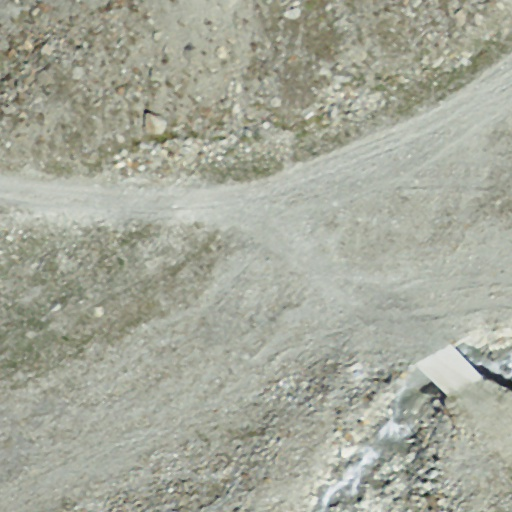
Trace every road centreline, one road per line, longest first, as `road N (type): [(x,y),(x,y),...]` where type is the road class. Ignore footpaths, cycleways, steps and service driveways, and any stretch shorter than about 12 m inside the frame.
road 1 (track): [(511,81),(288,197),(116,204),(0,196)]
road 2 (track): [(288,197),(511,380)]
